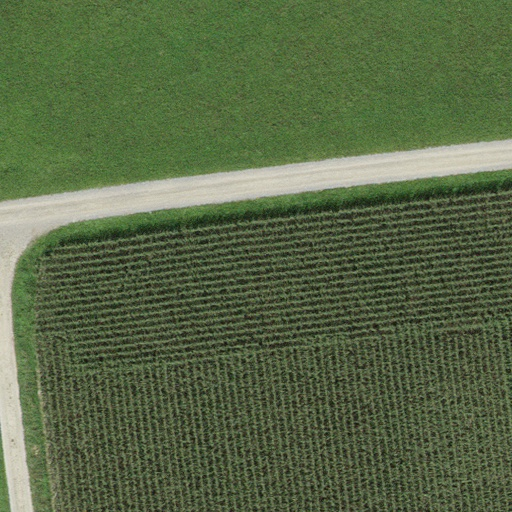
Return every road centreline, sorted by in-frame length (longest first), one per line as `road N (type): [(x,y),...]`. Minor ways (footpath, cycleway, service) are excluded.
road 1 (track): [(511,163),(0,223)]
road 2 (track): [(0,274),(28,511)]
